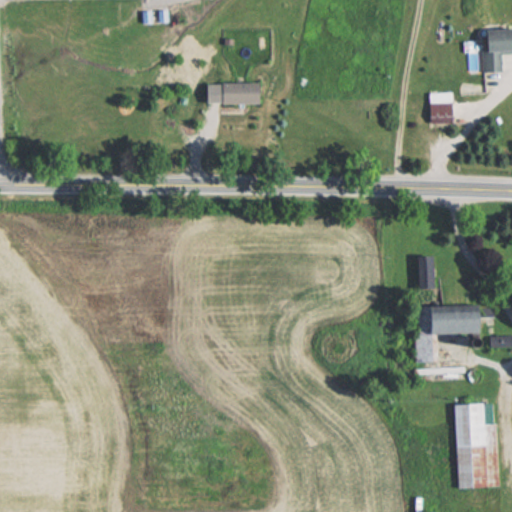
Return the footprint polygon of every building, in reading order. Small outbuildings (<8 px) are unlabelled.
[(511,28),(477,29),(478,72),(498,71),(497,54),(511,54),(511,28)] [(214,82),(214,103),(256,103),(256,82),(214,82)] [(448,121),(448,93),(425,93),(425,121),(448,121)] [(410,306),(411,333),(470,332),(470,305),(410,306)] [(449,403),(451,488),(494,487),(493,422),(479,422),(479,402),(449,403)]
